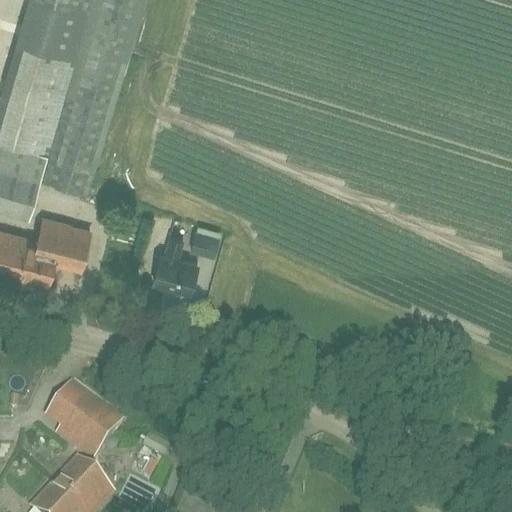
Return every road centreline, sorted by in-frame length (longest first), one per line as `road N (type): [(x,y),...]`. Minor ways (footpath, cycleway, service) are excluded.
road 1 (unclassified): [(426,511),(369,450),(318,416),(0,322)]
road 2 (track): [(511,448),(318,416)]
